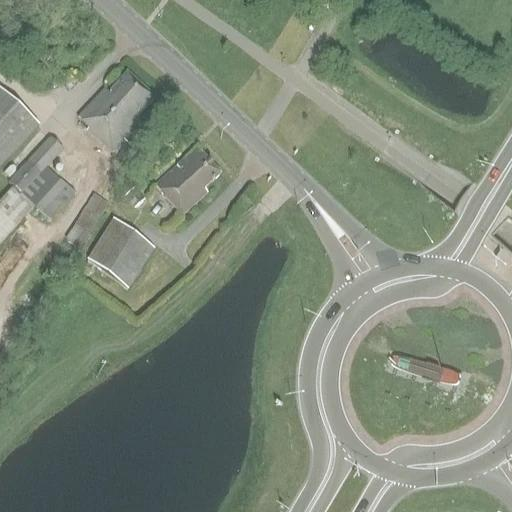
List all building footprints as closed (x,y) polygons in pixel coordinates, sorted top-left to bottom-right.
[(137,120),(155,100),(127,74),(109,94),(105,91),(79,119),(90,129),(88,131),(113,154),(113,153),(123,161),(134,149),(125,141),(140,123),(137,120)] [(0,170),(39,127),(0,91),(0,170)] [(64,149),(51,138),(9,183),(14,188),(0,203),(0,244),(59,180),(46,168),(64,149)] [(205,189),(221,175),(197,149),(155,186),(182,216),(208,193),(205,189)] [(133,191),(126,198),(136,209),(144,202),(133,191)] [(125,288),(154,249),(114,220),(85,259),(125,288)] [(396,372),(467,392),(471,377),(400,358),(396,372)]
